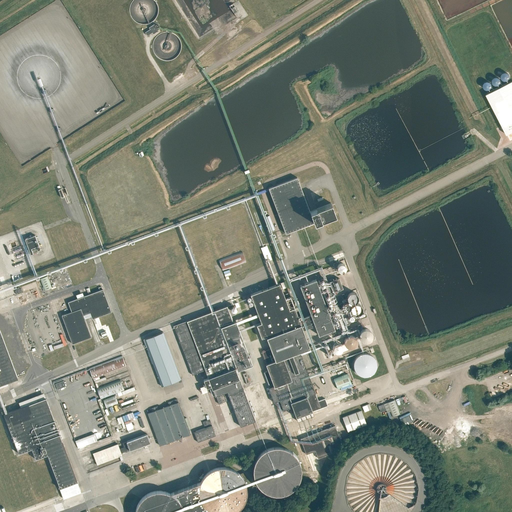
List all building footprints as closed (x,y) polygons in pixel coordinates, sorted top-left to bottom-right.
[(147,36),(152,33),(153,34),(158,31),(158,30),(159,29),(158,28),(160,27),(158,25),(157,26),(156,25),(155,26),(154,24),(149,28),(150,29),(145,32),(147,36)] [(496,81),(493,76),(488,80),(491,85),(496,81)] [(489,85),(482,81),(479,86),(485,90),(489,85)] [(485,95),(506,135),(511,131),(511,81),(485,95)] [(285,234),(334,215),(330,204),(309,212),(296,178),(267,189),(285,234)] [(275,229),(270,215),(265,217),(270,231),(275,229)] [(22,238),(27,255),(40,251),(35,234),(22,238)] [(266,245),(261,247),(265,261),(271,259),(266,245)] [(19,248),(12,249),(15,258),(21,257),(19,248)] [(219,261),(223,270),(246,261),(242,252),(219,261)] [(40,279),(44,291),(52,288),(48,276),(40,279)] [(313,411),(327,406),(325,399),(319,401),(300,351),(309,347),(303,329),(314,325),(317,334),(334,328),(315,278),(298,285),(310,315),(299,319),(295,309),(291,310),(280,282),(251,294),(262,322),(257,323),(262,336),(267,335),(271,345),(276,360),(268,364),(266,364),(269,370),(275,386),(270,388),(269,388),(275,402),(280,400),(282,404),(279,405),(281,411),(284,410),(293,407),(297,417),(313,411)] [(331,293),(342,289),(339,279),(327,283),(331,293)] [(68,302),(72,312),(62,315),(72,344),(92,337),(83,315),(90,312),(93,319),(112,312),(103,289),(102,286),(99,287),(100,290),(68,302)] [(192,375),(205,370),(215,396),(227,392),(240,427),(255,421),(236,371),(254,364),(237,321),(234,322),(228,305),(174,326),(192,375)] [(0,384),(18,378),(0,328),(0,384)] [(362,330),(361,340),(370,342),(372,331),(362,330)] [(144,339),(162,387),(181,379),(163,332),(144,339)] [(61,343),(51,346),(51,344),(47,345),(49,350),(66,346),(62,333),(59,334),(61,343)] [(339,342),(326,345),(327,353),(352,347),(352,344),(354,343),(352,335),(338,338),(339,342)] [(268,364),(276,360),(271,345),(262,349),(268,364)] [(354,362),(353,366),(354,369),(355,370),(356,372),(357,373),(358,374),(360,375),(361,376),(363,376),(364,376),(366,376),(368,376),(369,375),(371,375),(372,374),(373,373),(374,371),(375,370),(376,368),(376,367),(377,365),(377,363),(376,362),(376,360),(375,359),(373,356),(370,354),(369,354),(367,353),(365,353),(364,353),(362,353),(361,354),(359,354),(357,356),(355,358),(354,361),(354,362)] [(123,356),(89,368),(93,379),(127,366),(123,356)] [(270,388),(275,386),(269,370),(264,372),(270,388)] [(121,380),(97,389),(101,399),(124,391),(121,380)] [(64,381),(55,384),(57,390),(66,387),(64,381)] [(216,397),(219,404),(222,403),(230,400),(227,393),(220,396),(216,397)] [(106,407),(118,403),(115,396),(103,400),(106,407)] [(47,399),(18,409),(5,414),(19,454),(33,449),(36,459),(49,454),(61,488),(77,482),(47,399)] [(169,406),(158,409),(157,407),(151,409),(152,412),(148,414),(160,446),(190,434),(177,399),(168,403),(169,406)] [(400,414),(395,400),(378,406),(380,412),(386,410),(387,413),(390,411),(392,417),(400,414)] [(343,417),(349,431),(367,424),(362,410),(343,417)] [(123,422),(134,417),(132,412),(121,416),(123,422)] [(194,432),(198,442),(216,435),(210,419),(203,422),(205,427),(194,432)] [(316,450),(319,457),(336,451),(342,441),(336,425),(301,438),(307,453),(316,450)] [(75,441),(78,449),(97,442),(94,434),(75,441)] [(123,444),(126,452),(151,443),(147,435),(123,444)] [(118,445),(93,454),(97,465),(122,456),(118,445)] [(253,467),(253,472),(253,476),(255,480),(257,484),(259,488),(263,491),(266,493),(271,495),(275,496),(279,496),(284,495),(288,493),(292,491),(295,488),(298,484),(300,480),(301,476),(301,472),(301,467),(300,463),(298,459),(295,455),(292,452),(288,450),(284,448),(279,447),(275,447),(271,448),(266,450),(263,452),(259,455),(257,459),(255,463),(253,467)] [(410,511),(412,510),(415,504),(417,498),(418,492),(418,486),(416,480),(414,475),(411,470),(407,465),(403,461),(398,458),(392,456),(387,455),(381,454),(375,455),(369,456),(364,459),(359,462),(355,466),(351,470),(348,475),(346,481),(345,487),(345,493),(346,499),(348,505),(351,510),(352,511),(410,511)] [(133,468),(135,474),(153,467),(152,465),(142,469),(140,465),(133,468)] [(200,482),(170,494),(166,492),(161,491),(157,491),(152,492),(148,494),(144,496),(140,500),(138,503),(136,508),(135,511),(203,511),(207,510),(209,511),(236,511),(238,511),(241,508),(244,504),(246,500),(247,496),(247,491),(247,486),(245,482),(243,478),(240,474),(236,471),(232,469),(227,468),(223,468),(218,468),(213,469),(209,472),(206,475),(203,478),(200,482)] [(173,489),(185,485),(184,481),(172,485),(173,489)]
